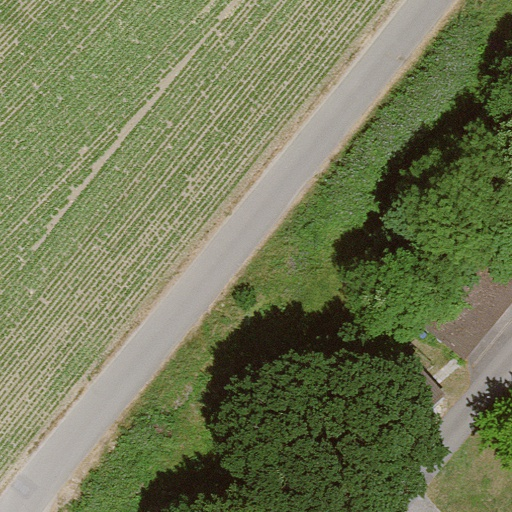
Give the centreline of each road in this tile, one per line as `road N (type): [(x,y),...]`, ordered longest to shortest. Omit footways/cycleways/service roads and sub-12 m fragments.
road 1 (unclassified): [(12,511),(427,0)]
road 2 (residential): [(379,511),(511,355)]
